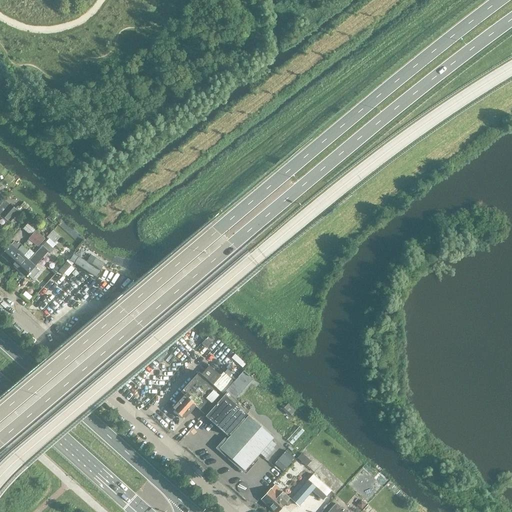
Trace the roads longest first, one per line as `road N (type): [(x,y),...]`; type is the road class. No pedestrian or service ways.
road 1 (trunk): [(0,440),(511,20)]
road 2 (trunk): [(502,0),(0,411)]
road 3 (unclassified): [(230,511),(0,300)]
road 4 (trunk): [(191,511),(0,338)]
road 5 (trunk): [(0,383),(144,511)]
